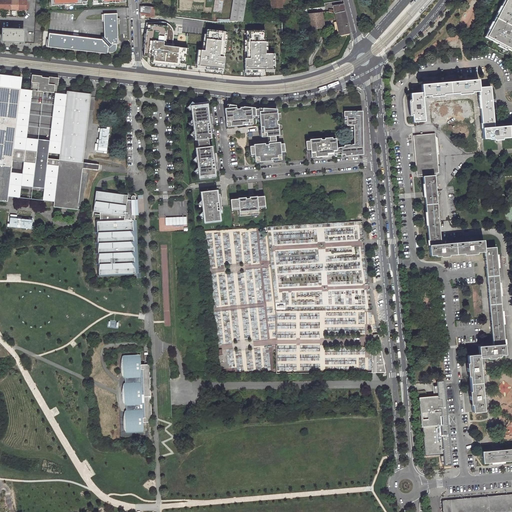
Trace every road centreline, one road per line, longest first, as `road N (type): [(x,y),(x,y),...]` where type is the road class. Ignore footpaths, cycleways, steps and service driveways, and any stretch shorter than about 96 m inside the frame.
road 1 (residential): [(414,262),(446,275),(465,481)]
road 2 (residential): [(218,93),(230,174),(375,161)]
road 3 (secondary): [(353,56),(302,77),(259,83),(137,70)]
road 4 (secondary): [(0,67),(218,93)]
road 5 (tertiary): [(409,474),(394,263)]
road 6 (tertiary): [(384,264),(399,475)]
road 7 (residential): [(511,106),(501,100),(492,65),(439,67),(401,91),(402,132)]
road 8 (secondary): [(218,93),(297,95),(363,69)]
road 9 (secondary): [(137,70),(0,55)]
road 10 (residential): [(402,132),(414,262)]
road 11 (tertiary): [(394,263),(382,134)]
